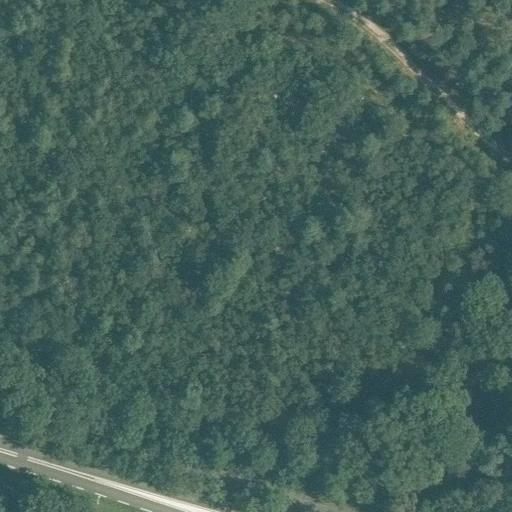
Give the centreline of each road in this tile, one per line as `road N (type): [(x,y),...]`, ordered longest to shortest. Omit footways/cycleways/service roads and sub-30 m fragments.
road 1 (track): [(511,163),(331,0)]
road 2 (track): [(457,511),(511,288)]
road 3 (primary): [(200,511),(0,451)]
